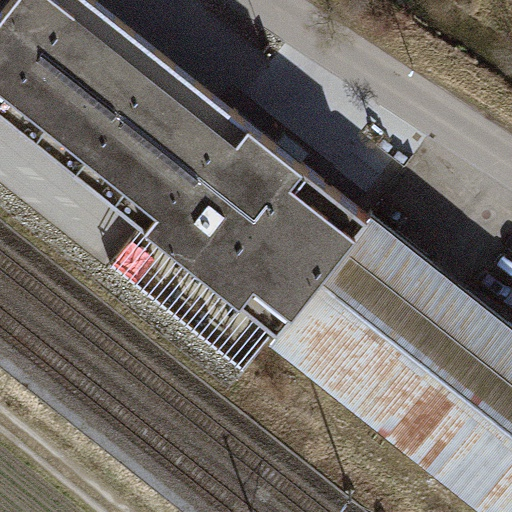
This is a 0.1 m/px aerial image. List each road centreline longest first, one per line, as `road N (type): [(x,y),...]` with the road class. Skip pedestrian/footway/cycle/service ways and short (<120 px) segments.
road 1 (tertiary): [(266,0),(511,160)]
road 2 (track): [(116,511),(0,417)]
